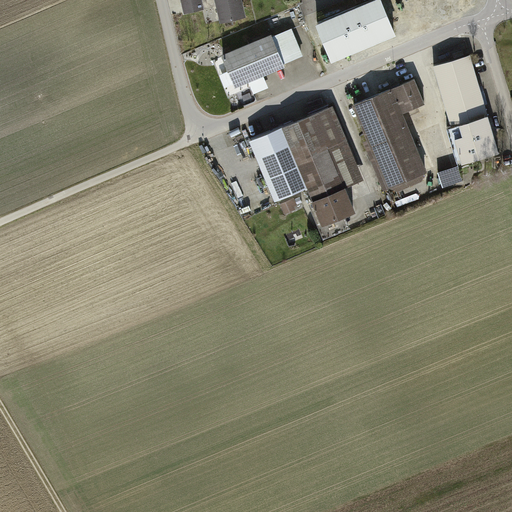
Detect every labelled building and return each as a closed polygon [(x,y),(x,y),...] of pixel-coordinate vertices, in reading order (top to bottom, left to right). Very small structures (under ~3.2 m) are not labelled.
[(201,0),(181,0),(184,14),(204,9),(201,0)] [(242,0),(216,0),(221,21),(246,15),(242,0)] [(381,0),(368,0),(316,21),(333,60),(397,34),(381,0)] [(270,33),(221,53),(234,84),(304,56),(293,27),(271,36),(270,33)] [(472,52),(433,63),(461,164),(499,152),(472,52)] [(416,76),(350,102),(384,188),(426,172),(403,113),(426,104),(416,76)] [(334,103),(281,124),(322,224),(355,211),(345,185),(364,177),(334,103)] [(295,198),(282,203),(286,211),(299,206),(295,198)]
